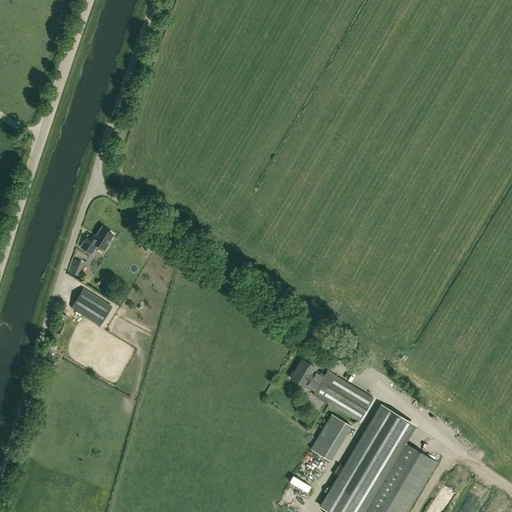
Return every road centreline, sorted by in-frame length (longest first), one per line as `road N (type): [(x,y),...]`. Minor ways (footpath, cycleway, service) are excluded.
road 1 (unclassified): [(0,489),(77,227),(158,0)]
road 2 (tertiary): [(0,268),(89,0)]
